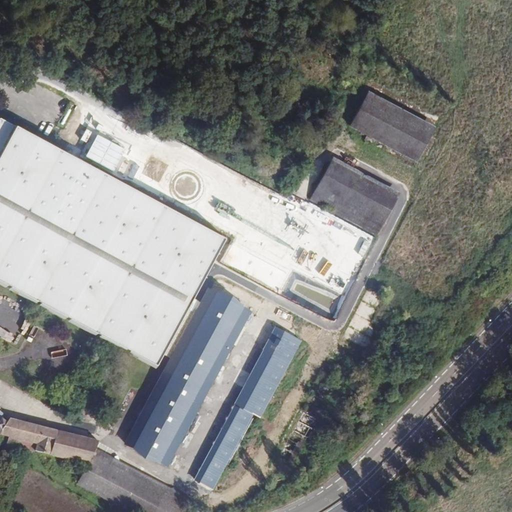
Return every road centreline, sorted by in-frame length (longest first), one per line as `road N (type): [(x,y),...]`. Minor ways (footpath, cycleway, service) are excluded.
road 1 (secondary): [(511,312),(364,470),(305,511)]
road 2 (secondary): [(341,511),(511,342)]
